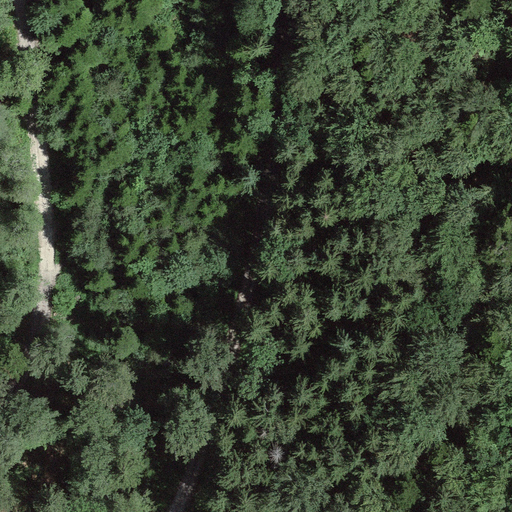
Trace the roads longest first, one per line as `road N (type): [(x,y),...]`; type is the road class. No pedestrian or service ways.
road 1 (track): [(177,511),(222,399),(285,39),(279,0)]
road 2 (track): [(0,404),(46,347),(61,265),(25,0)]
